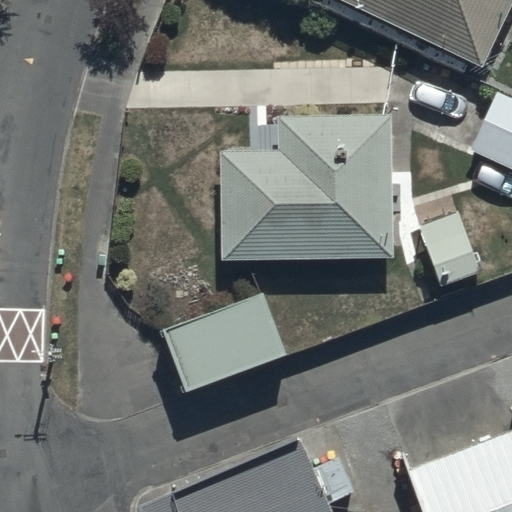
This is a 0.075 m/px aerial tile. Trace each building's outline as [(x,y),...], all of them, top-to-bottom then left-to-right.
[(511,0),(343,0),(488,65),(511,11),(511,0)] [(511,97),(500,93),(476,147),(511,163),(511,97)] [(229,151),(229,257),(401,255),(402,115),(286,115),(285,152),(229,151)] [(465,213),(421,230),(442,286),(487,269),(465,213)] [(167,329),(190,391),(294,352),(271,290),(167,329)] [(511,511),(511,429),(413,467),(428,511),(511,511)] [(183,492),(188,511),(339,511),(307,437),(183,492)]
